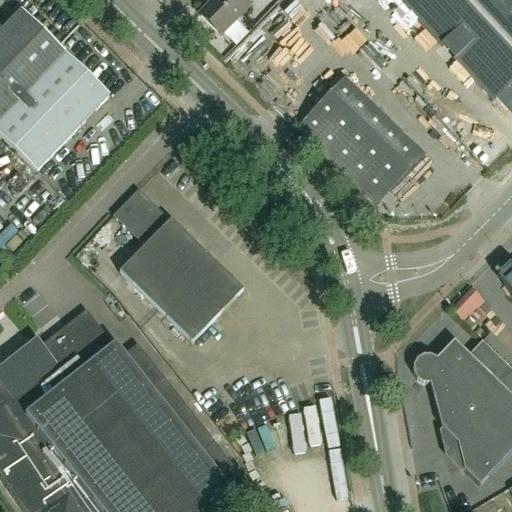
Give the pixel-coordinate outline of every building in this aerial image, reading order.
[(222,36),(250,7),(242,0),(214,0),(200,15),(222,36)] [(511,0),(396,0),(492,104),(496,101),(511,118),(511,117),(511,0)] [(0,139),(37,174),(108,100),(20,15),(0,35),(0,139)] [(252,35),(236,45),(247,62),(263,51),(252,35)] [(345,83),(297,132),(377,209),(424,160),(345,83)] [(471,102),(452,105),(453,115),(472,112),(471,102)] [(447,205),(447,191),(424,191),(424,205),(447,205)] [(170,223),(139,193),(113,219),(144,249),(119,275),(192,346),(242,293),(170,223)] [(497,322),(467,292),(449,310),(480,340),(497,322)] [(0,386),(3,390),(0,393),(0,481),(20,511),(218,511),(235,500),(226,489),(240,479),(137,346),(123,357),(115,347),(113,348),(85,311),(0,379),(0,386)] [(463,473),(478,488),(511,453),(511,373),(482,344),(468,358),(453,344),(436,362),(430,359),(423,359),(416,362),(413,369),(413,376),(416,383),(423,386),(429,386),(441,431),(457,446),(463,473)] [(254,436),(289,424),(285,413),(250,424),(254,436)] [(325,482),(348,480),(344,441),(321,444),(325,482)] [(282,473),(293,475),(297,452),(287,450),(282,473)]
